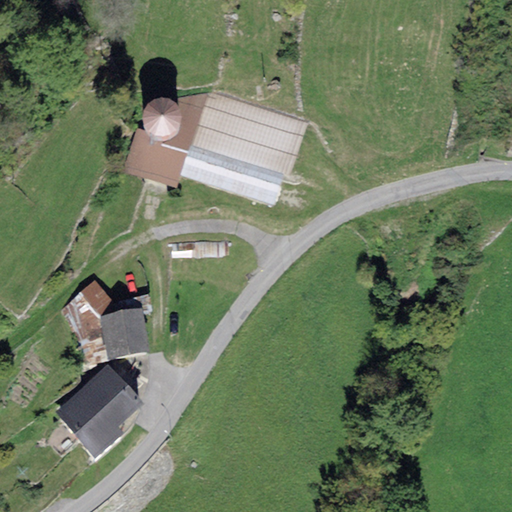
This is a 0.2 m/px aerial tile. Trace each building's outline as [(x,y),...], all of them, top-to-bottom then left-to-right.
[(216,93),(180,100),(178,107),(181,112),(182,119),(181,125),(178,131),(173,135),(166,137),(160,137),(154,135),(149,132),(139,127),(124,172),(177,189),(182,176),(192,147),(286,174),(291,176),(311,122),(216,93)] [(192,147),(182,176),(276,206),(286,174),(192,147)] [(104,316),(122,312),(94,281),(64,311),(81,342),(106,329),(104,316)] [(122,312),(104,316),(106,329),(112,358),(151,350),(143,308),(122,312)] [(55,415),(97,460),(125,435),(119,428),(145,405),(109,366),(55,415)]
